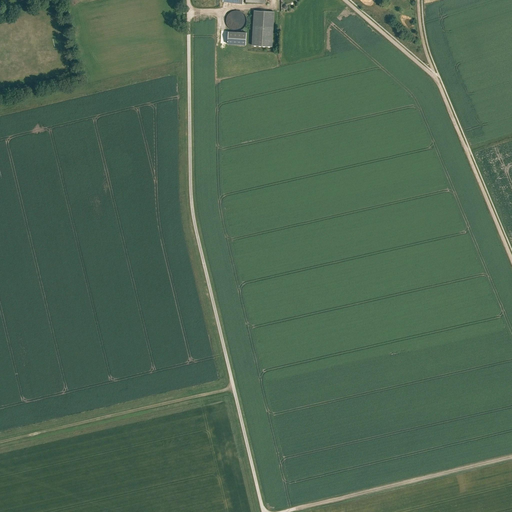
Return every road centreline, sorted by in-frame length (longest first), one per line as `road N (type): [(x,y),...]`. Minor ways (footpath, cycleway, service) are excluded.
road 1 (unclassified): [(263,511),(193,219),(187,0)]
road 2 (track): [(291,509),(511,457)]
road 3 (track): [(465,151),(424,49),(418,0)]
road 4 (track): [(436,79),(344,0)]
